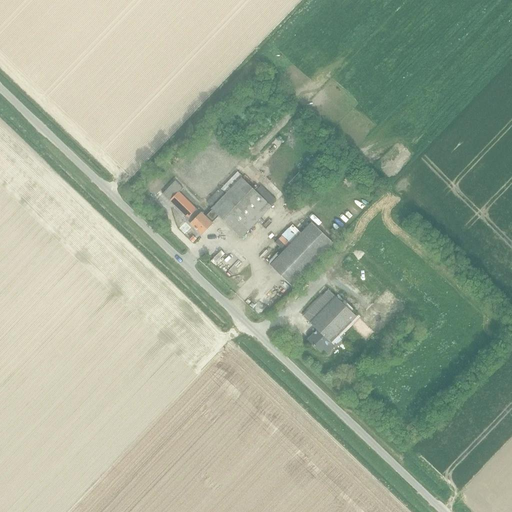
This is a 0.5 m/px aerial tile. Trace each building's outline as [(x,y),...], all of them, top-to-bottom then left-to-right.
[(175,181),(167,189),(175,197),(170,202),(192,222),(190,224),(202,234),(212,223),(219,216),(241,237),(271,206),(241,178),(243,177),(238,172),(221,190),(219,189),(207,202),(212,208),(212,209),(205,217),(201,213),(180,192),(183,188),(175,181)] [(276,201),(281,197),(272,186),(267,189),(276,201)] [(272,267),(292,286),(333,243),(312,222),(270,265),(272,267)] [(387,291),(399,302),(408,293),(420,305),(433,290),(422,279),(435,265),(423,253),(417,260),(401,245),(391,255),(402,267),(392,278),(395,281),(387,291)] [(238,256),(239,261),(235,262),(236,267),(247,265),(246,255),(238,256)] [(274,290),(285,291),(286,281),(275,280),(274,290)] [(314,298),(300,312),(303,316),(311,323),(310,323),(317,330),(308,339),(321,351),(330,342),(331,343),(356,316),(336,297),(328,289),(317,301),(314,298)] [(384,292),(365,315),(384,331),(404,308),(384,292)]
